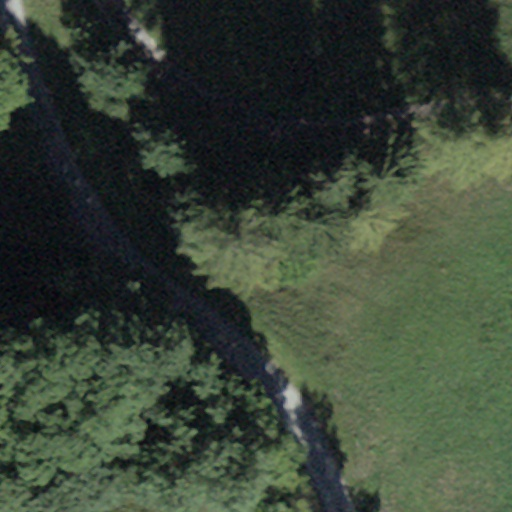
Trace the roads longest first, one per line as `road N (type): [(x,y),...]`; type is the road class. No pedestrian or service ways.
road 1 (track): [(12,0),(34,88),(94,217),(128,255),(276,370),(308,413),(345,511)]
road 2 (track): [(511,99),(335,121),(226,107),(172,75),(114,0)]
